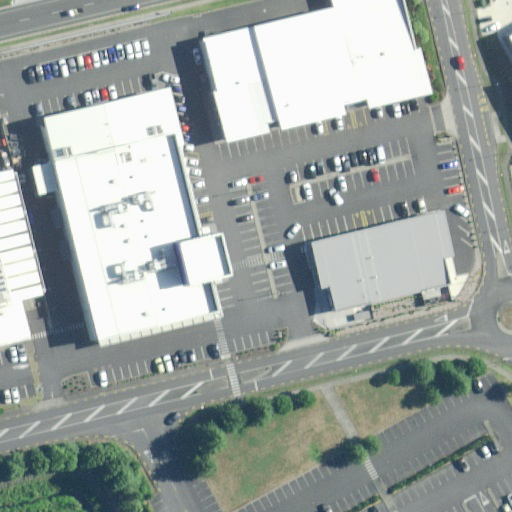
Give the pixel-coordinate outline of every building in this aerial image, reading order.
[(303,0),(196,26),(223,136),(424,86),(402,0),(303,0)] [(154,27),(133,32),(136,44),(156,39),(154,27)] [(159,85),(38,114),(90,331),(212,302),(205,271),(220,268),(209,225),(194,229),(159,85)] [(0,345),(26,339),(17,302),(39,296),(7,170),(0,171),(0,345)] [(447,199),(303,234),(323,317),(368,307),(424,293),(467,283),(463,269),(447,199)]
